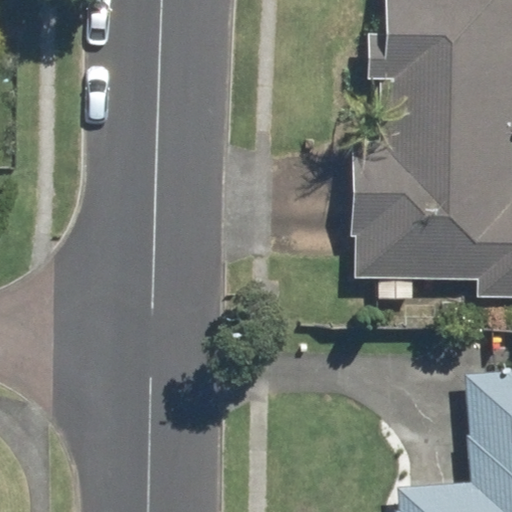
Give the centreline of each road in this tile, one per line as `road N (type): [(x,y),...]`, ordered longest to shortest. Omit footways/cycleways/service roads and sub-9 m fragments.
road 1 (residential): [(165,0),(152,320)]
road 2 (residential): [(152,320),(150,511)]
road 3 (residential): [(0,328),(152,320)]
